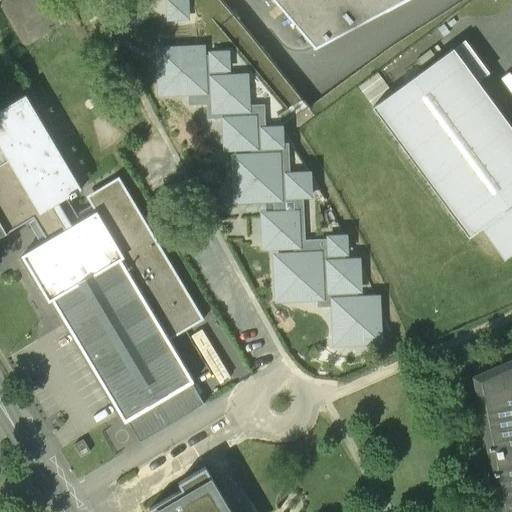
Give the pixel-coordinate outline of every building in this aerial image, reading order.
[(186,0),(163,0),(165,22),(188,21),(186,0)] [(276,0),(318,50),(404,0),(276,0)] [(204,45),(153,47),(156,97),(187,96),(187,105),(206,105),(207,118),(220,118),(222,151),(249,150),(249,153),(229,154),(232,203),(272,202),(273,211),(259,212),(261,251),(293,249),(292,252),(271,253),(274,303),(316,301),(317,307),(330,307),(332,347),(381,346),(378,295),(362,294),(359,258),(347,258),(346,235),(325,236),(325,240),(304,241),(302,198),(310,197),(309,172),(289,173),(287,143),(281,144),(281,127),(264,127),(263,106),(248,106),(247,74),(230,75),(228,50),(207,51),(207,56),(205,56),(204,45)] [(511,129),(452,49),(372,108),(468,238),(483,227),(511,205),(511,129)] [(80,189),(24,95),(0,109),(0,149),(7,160),(0,164),(0,224),(6,234),(32,218),(46,241),(95,212),(90,205),(75,214),(66,198),(68,196),(69,198),(75,194),(75,193),(80,189)] [(203,319),(123,185),(90,205),(95,212),(122,257),(119,259),(168,340),(203,319)] [(511,205),(483,227),(504,256),(511,249),(511,205)] [(122,257),(95,212),(46,241),(21,256),(48,302),(51,299),(124,422),(126,421),(190,383),(192,382),(168,340),(119,259),(122,257)] [(511,511),(511,361),(496,368),(495,368),(495,369),(474,378),(474,377),(473,378),(472,378),(473,380),(478,406),(478,407),(484,434),(483,434),(483,435),(484,435),(489,461),(488,461),(489,462),(494,486),(493,486),(494,488),(499,511),(498,511),(511,511)] [(190,383),(126,421),(139,442),(203,404),(190,383)] [(82,440),(73,445),(80,457),(89,452),(82,440)] [(230,511),(204,467),(177,483),(181,489),(148,509),(149,511),(230,511)]
